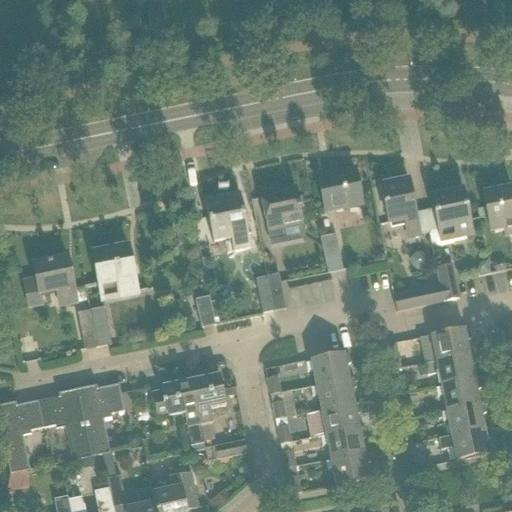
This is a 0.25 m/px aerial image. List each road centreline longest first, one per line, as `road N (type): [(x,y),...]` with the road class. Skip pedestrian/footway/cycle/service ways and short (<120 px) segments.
road 1 (tertiary): [(0,156),(325,89),(426,79),(511,85)]
road 2 (residential): [(242,339),(362,312),(393,325),(511,306)]
road 3 (residential): [(22,385),(242,339)]
road 4 (residential): [(245,511),(267,477),(242,339)]
